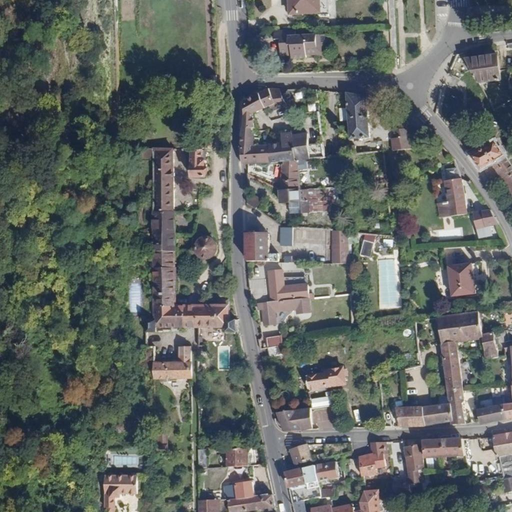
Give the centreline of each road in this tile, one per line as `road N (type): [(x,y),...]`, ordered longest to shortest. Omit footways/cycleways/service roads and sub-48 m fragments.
road 1 (tertiary): [(239,83),(238,270),(273,445)]
road 2 (residential): [(511,428),(273,445)]
road 3 (residential): [(410,84),(511,225)]
road 4 (residential): [(239,83),(410,84)]
